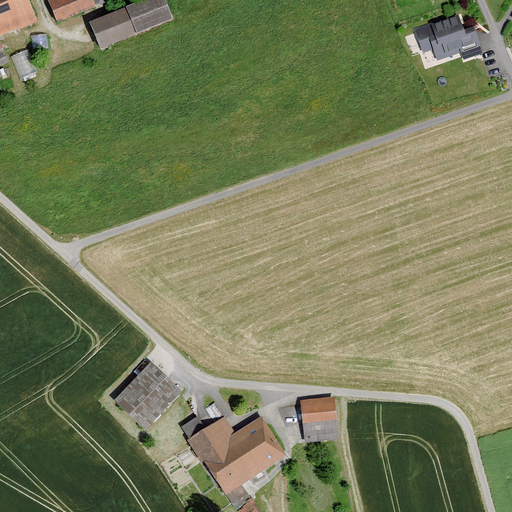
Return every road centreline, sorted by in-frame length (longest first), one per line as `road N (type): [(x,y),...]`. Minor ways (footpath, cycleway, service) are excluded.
road 1 (unclassified): [(490,511),(456,411),(432,399),(202,376),(62,250)]
road 2 (unclassified): [(62,250),(511,93)]
